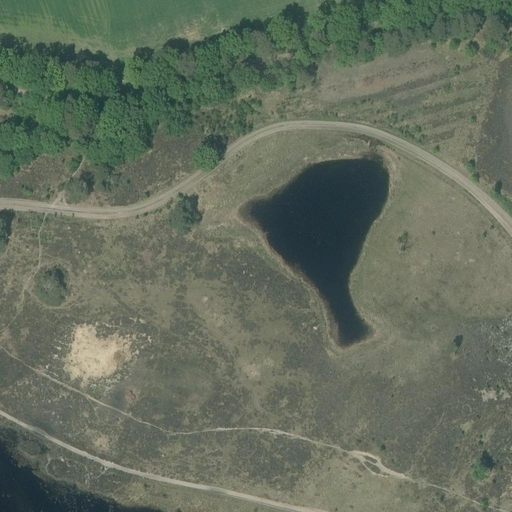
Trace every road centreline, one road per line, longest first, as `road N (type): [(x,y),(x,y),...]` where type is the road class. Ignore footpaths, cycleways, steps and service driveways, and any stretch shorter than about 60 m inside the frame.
road 1 (track): [(511,236),(429,164),(358,134),(311,130),(248,144),(157,206),(107,218),(0,211)]
road 2 (track): [(511,4),(106,99),(0,80)]
road 3 (track): [(0,415),(134,473),(304,511)]
